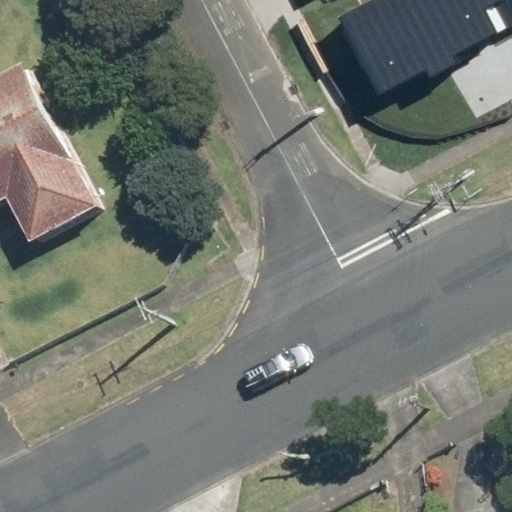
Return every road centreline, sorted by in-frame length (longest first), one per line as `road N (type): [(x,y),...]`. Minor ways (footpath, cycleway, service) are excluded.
road 1 (tertiary): [(374,331),(24,511)]
road 2 (residential): [(203,0),(374,331)]
road 3 (tertiary): [(511,260),(374,331)]
